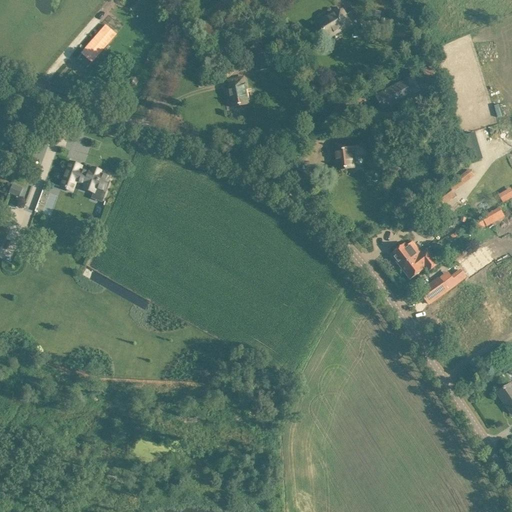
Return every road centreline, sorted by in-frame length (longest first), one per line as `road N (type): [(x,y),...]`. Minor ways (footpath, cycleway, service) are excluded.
road 1 (unclassified): [(511,499),(433,361),(321,232),(214,153),(144,129)]
road 2 (unclassified): [(144,129),(188,28),(230,0)]
road 3 (unclassified): [(144,129),(0,86)]
road 4 (unknown): [(82,111),(21,223)]
